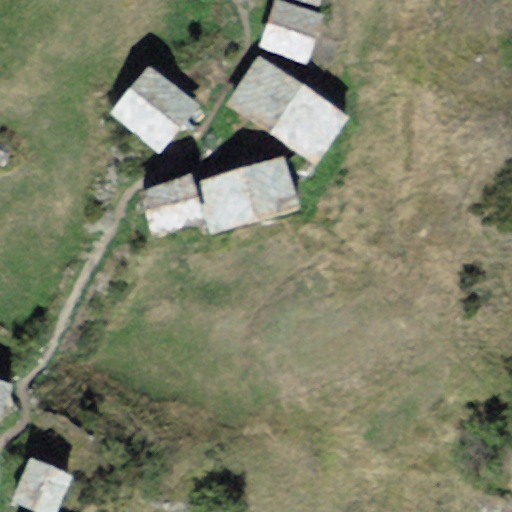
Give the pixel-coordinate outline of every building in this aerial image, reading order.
[(264,0),(253,44),(306,61),(321,8),(301,0),(264,0)] [(301,0),(321,8),(322,0),(301,0)] [(225,101),(313,161),(350,112),(257,54),(225,101)] [(108,108),(157,151),(200,101),(148,62),(108,108)] [(206,222),(209,233),(301,207),(284,154),(195,179),(206,222)] [(189,169),(138,188),(151,236),(206,222),(189,169)] [(0,414),(13,380),(0,376),(0,414)] [(56,511),(73,472),(30,455),(10,497),(40,511),(56,511)]
